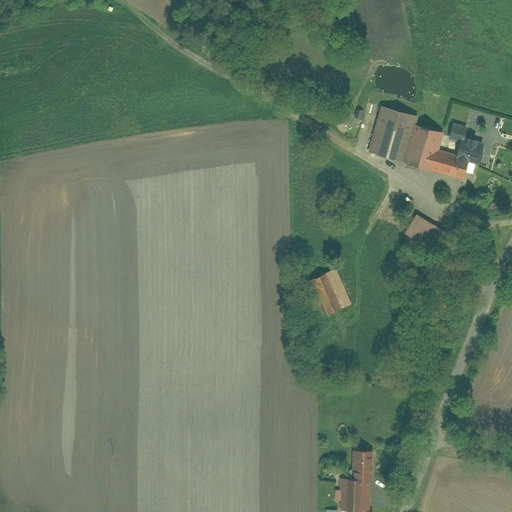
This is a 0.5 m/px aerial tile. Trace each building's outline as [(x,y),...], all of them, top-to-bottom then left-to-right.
[(382,108),(369,154),(406,164),(416,126),(419,118),(382,108)] [(470,158),(438,149),(443,133),(416,126),(406,164),(464,180),(470,158)] [(418,217),(407,237),(436,253),(447,233),(418,217)] [(339,270),(309,281),(323,318),(353,306),(339,270)] [(342,511),(358,511),(372,511),(371,449),(353,450),(353,480),(342,481),(342,511)]
